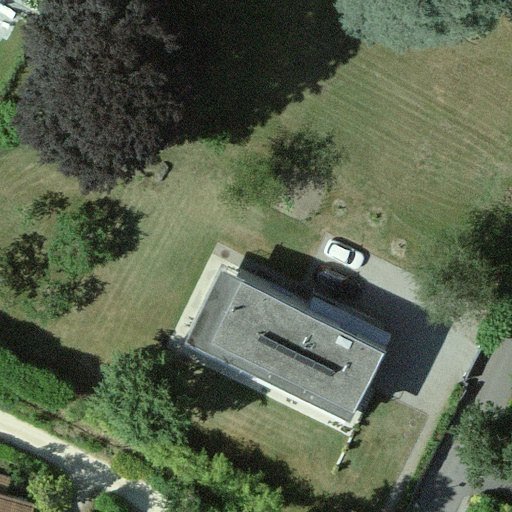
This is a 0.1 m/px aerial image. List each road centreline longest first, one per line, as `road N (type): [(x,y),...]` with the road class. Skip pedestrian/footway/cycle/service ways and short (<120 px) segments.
road 1 (track): [(176,511),(0,428)]
road 2 (residential): [(431,511),(511,352)]
